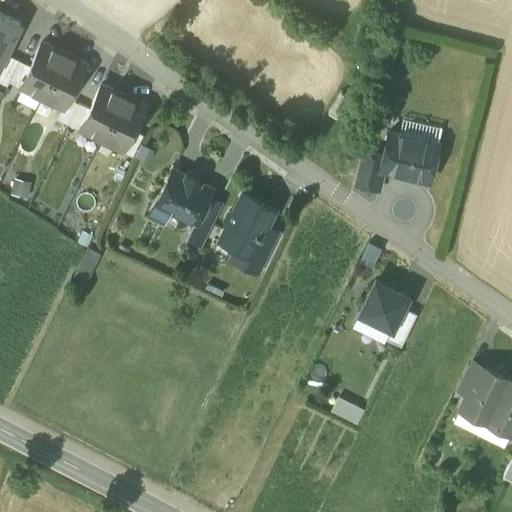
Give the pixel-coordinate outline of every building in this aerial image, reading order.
[(0,11),(0,61),(5,52),(20,21),(0,11)] [(29,64),(20,83),(41,94),(63,51),(41,41),(29,64)] [(63,51),(41,94),(63,105),(67,96),(84,62),(63,51)] [(19,59),(5,52),(0,61),(0,80),(6,84),(8,80),(19,59)] [(19,59),(8,80),(19,85),(20,83),(29,64),(19,59)] [(122,93),(101,83),(89,107),(80,125),(101,136),(122,93)] [(122,93),(101,136),(122,147),(132,128),(144,104),(122,93)] [(78,101),(67,96),(63,105),(57,117),(68,122),(78,101)] [(78,101),(68,122),(78,128),(79,126),(80,125),(89,107),(78,101)] [(122,147),(121,149),(132,154),(142,133),(132,128),(122,147)] [(437,142),(388,130),(383,153),(380,166),(384,167),(428,178),(431,168),(435,165),(437,156),(435,151),(437,142)] [(383,153),(361,149),(353,182),(379,188),(384,167),(380,166),(383,153)] [(184,174),(171,168),(155,200),(194,219),(195,219),(207,194),(211,187),(198,181),(200,178),(185,171),(184,174)] [(243,190),(234,207),(229,209),(225,216),(227,222),(220,237),(248,251),(250,252),(264,223),(272,207),(258,200),(259,198),(243,190)] [(207,194),(195,219),(194,219),(186,235),(199,241),(220,200),(207,194)] [(264,223),(250,252),(248,251),(242,263),(257,270),(277,229),(264,223)] [(408,294),(375,278),(359,311),(391,327),(392,327),(402,306),(408,294)] [(402,306),(392,327),(391,327),(385,337),(401,345),(416,313),(402,306)] [(468,363),(455,389),(466,394),(479,369),(478,369),(468,363)] [(481,364),(478,369),(479,369),(466,394),(460,406),(485,418),(506,377),(481,364)] [(511,379),(506,377),(485,418),(510,431),(511,427),(511,379)] [(511,456),(503,475),(511,479),(511,456)]
